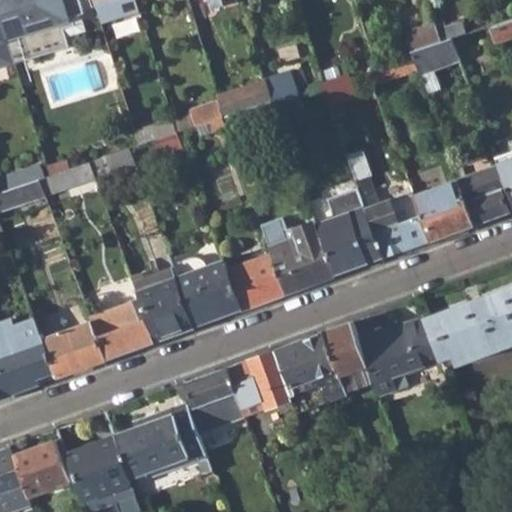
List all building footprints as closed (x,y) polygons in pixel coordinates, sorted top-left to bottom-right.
[(0,0),(0,13),(5,30),(15,61),(15,63),(70,46),(62,20),(86,13),(82,0),(0,0)] [(211,0),(215,9),(241,0),(211,0)] [(0,65),(15,61),(5,30),(0,13),(0,65)] [(511,16),(490,26),(497,44),(511,37),(511,16)] [(439,22),(446,42),(457,37),(469,34),(465,21),(448,26),(446,20),(439,22)] [(409,32),(416,52),(446,42),(439,22),(409,32)] [(416,52),(430,91),(444,87),(439,68),(465,60),(457,37),(446,42),(416,52)] [(412,55),(373,62),(376,79),(415,72),(412,55)] [(268,79),(275,99),(299,91),(302,90),(295,70),(268,79)] [(323,83),(331,106),(361,96),(352,73),(323,83)] [(223,100),(228,115),(275,99),(268,79),(221,94),(223,100)] [(275,99),(281,118),(305,110),(299,91),(275,99)] [(228,115),(223,100),(195,108),(197,114),(175,119),(179,132),(228,115)] [(136,132),(140,145),(172,134),(179,132),(175,119),(136,132)] [(129,149),(132,158),(176,143),(172,134),(140,145),(129,149)] [(511,153),(499,158),(501,165),(511,195),(511,153)] [(39,179),(44,194),(94,177),(89,163),(44,178),(39,179)] [(511,210),(511,195),(501,165),(460,180),(475,224),(511,210)] [(40,166),(0,180),(0,192),(39,179),(44,178),(40,166)] [(368,177),(357,180),(360,190),(384,258),(424,243),(431,241),(422,216),(415,219),(406,196),(378,206),(368,177)] [(0,209),(44,194),(39,179),(0,192),(0,209)] [(422,216),(431,241),(475,224),(460,180),(415,196),(422,216)] [(384,258),(360,190),(326,200),(333,222),(319,227),(322,236),(336,275),(384,258)] [(414,194),(406,196),(415,219),(422,216),(415,196),(414,194)] [(336,275),(322,236),(319,227),(318,225),(290,235),(282,218),(262,225),(271,254),(286,293),(336,275)] [(227,268),(241,310),(286,293),(271,254),(227,268)] [(182,298),(193,327),(206,322),(241,310),(227,268),(223,259),(197,269),(192,258),(171,265),(172,267),(182,298)] [(139,297),(154,341),(193,327),(182,298),(172,267),(132,281),(139,297)] [(441,359),(444,368),(511,342),(511,283),(425,316),(441,359)] [(154,341),(139,297),(89,315),(91,322),(105,359),(154,341)] [(383,328),(358,337),(375,382),(375,383),(380,395),(409,384),(405,372),(441,359),(425,316),(395,327),(396,330),(386,333),(383,328)] [(0,324),(0,397),(56,377),(42,341),(34,318),(14,326),(12,320),(0,324)] [(324,331),(347,392),(375,382),(358,337),(353,321),(324,331)] [(42,341),(56,377),(105,359),(91,322),(42,341)] [(274,350),(290,394),(322,383),(330,380),(336,398),(348,395),(347,392),(324,331),(274,350)] [(244,416),(292,398),(290,394),(274,350),(227,367),(244,416)] [(188,402),(190,408),(193,407),(202,431),(244,416),(227,367),(181,383),(188,402)] [(338,426),(322,383),(290,394),(292,398),(306,437),(338,426)] [(132,429),(114,436),(129,480),(152,472),(176,463),(178,469),(196,462),(201,478),(213,474),(190,408),(188,402),(129,424),(132,429)] [(129,480),(114,436),(65,453),(85,511),(93,511),(115,504),(117,511),(137,511),(140,511),(129,480)] [(55,440),(14,455),(26,492),(28,497),(46,491),(40,476),(65,468),(55,440)] [(0,450),(0,501),(26,492),(14,455),(10,446),(0,450)] [(155,477),(178,469),(176,463),(152,472),(155,477)] [(380,482),(391,510),(411,502),(400,473),(380,482)] [(330,502),(333,511),(387,511),(391,510),(380,482),(330,502)]
